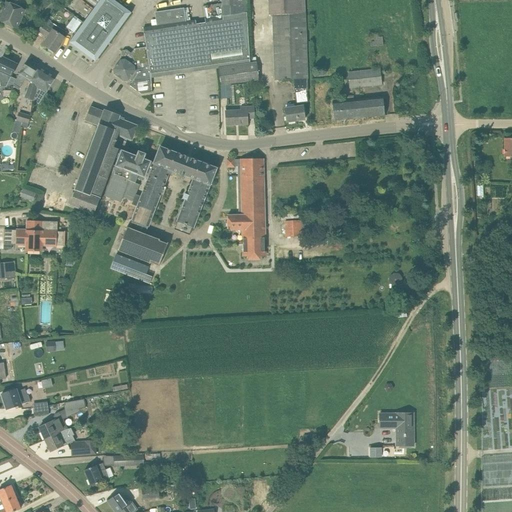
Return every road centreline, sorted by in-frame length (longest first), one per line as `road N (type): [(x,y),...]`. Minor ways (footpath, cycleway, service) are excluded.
road 1 (unclassified): [(0,34),(181,137),(236,146),(448,124)]
road 2 (secondary): [(459,511),(448,124)]
road 3 (unclassified): [(265,511),(373,379)]
road 4 (track): [(373,379),(430,293),(456,279)]
road 5 (secondary): [(448,124),(433,0)]
